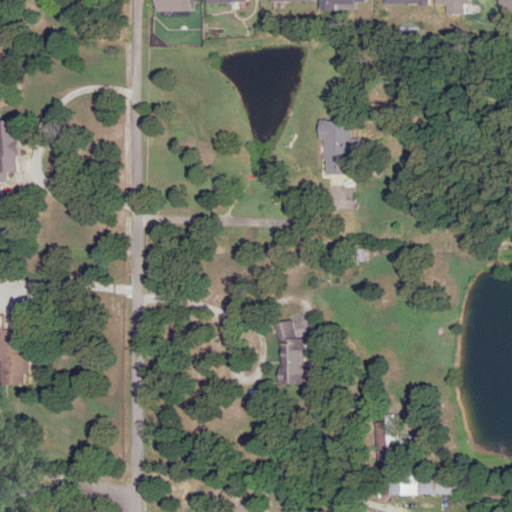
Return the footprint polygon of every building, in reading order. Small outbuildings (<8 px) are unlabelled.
[(511,12),(511,0),(495,0),(496,13),(511,12)] [(4,182),(19,182),(19,175),(29,175),(29,123),(5,123),(5,151),(0,151),(0,167),(3,168),(4,182)] [(322,176),(348,176),(347,156),(358,156),(358,140),(347,140),(347,123),(315,123),(315,140),(322,140),(322,176)] [(12,188),(0,187),(0,210),(12,210),(12,188)] [(277,383),(302,383),(301,337),(292,338),(291,320),(275,321),(277,383)] [(0,383),(23,384),(23,329),(0,328),(0,383)] [(386,472),(386,495),(462,495),(462,472),(386,472)]
